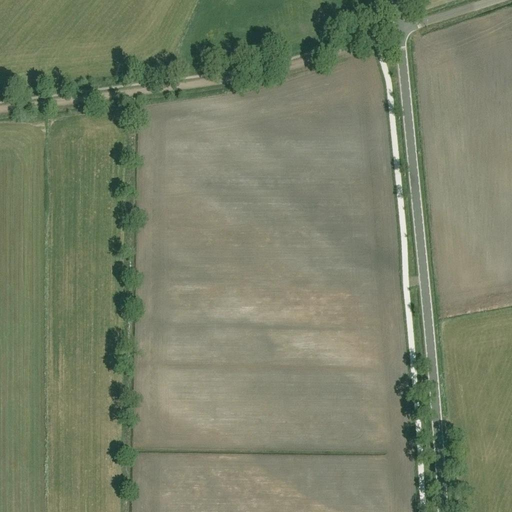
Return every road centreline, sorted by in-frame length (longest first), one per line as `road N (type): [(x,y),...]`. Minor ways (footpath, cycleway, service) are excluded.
road 1 (tertiary): [(442,511),(399,31)]
road 2 (track): [(0,110),(214,82),(361,43)]
